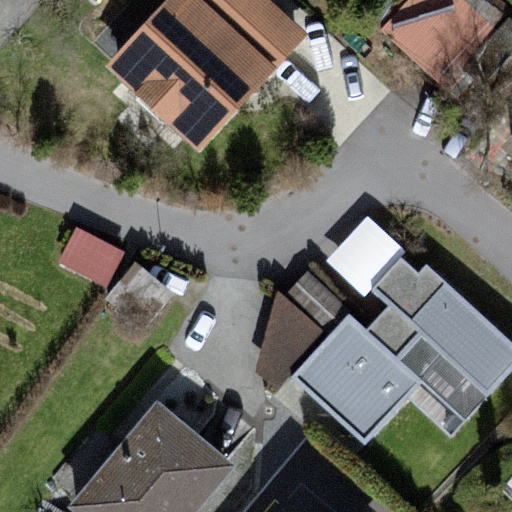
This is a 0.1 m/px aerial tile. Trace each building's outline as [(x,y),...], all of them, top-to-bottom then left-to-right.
[(268,0),(169,0),(108,67),(206,157),(313,40),(268,0)] [(369,0),(364,7),(442,91),(495,41),(453,0),(369,0)] [(79,217),(59,254),(108,280),(128,243),(79,217)] [(375,341),(404,366),(428,387),(470,433),(511,390),(511,347),(431,274),(425,280),(403,265),(377,294),(396,318),(375,341)] [(375,341),(352,322),(299,385),(372,452),(428,387),(404,366),(375,341)] [(170,413),(82,511),(218,511),(247,480),(170,413)]
